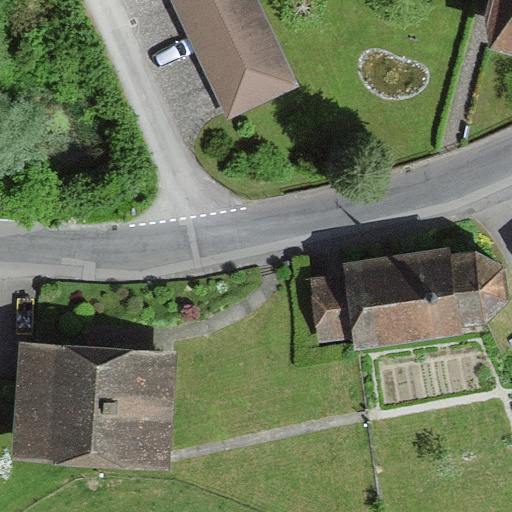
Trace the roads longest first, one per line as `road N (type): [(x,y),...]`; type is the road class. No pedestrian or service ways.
road 1 (unclassified): [(0,247),(202,243),(382,203),(511,160)]
road 2 (track): [(202,243),(106,0)]
